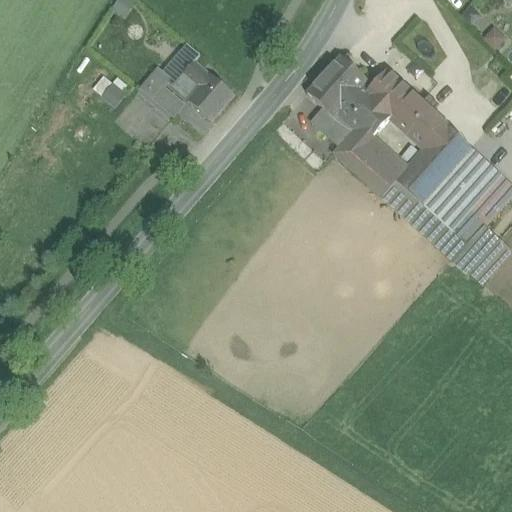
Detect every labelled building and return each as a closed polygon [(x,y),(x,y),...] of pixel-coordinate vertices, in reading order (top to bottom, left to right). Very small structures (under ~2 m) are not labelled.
[(131,12),(120,4),(110,19),(122,27),(131,12)] [(488,24),(475,39),(490,53),(503,37),(488,24)] [(176,88),(195,66),(201,60),(188,49),(163,77),(172,84),(176,88)] [(341,61),(307,98),(323,113),(334,122),(337,119),(365,88),(368,85),(341,61)] [(189,104),(210,80),(195,66),(176,88),(173,91),(189,104)] [(172,84),(163,77),(158,73),(140,95),(175,122),(185,109),(165,92),(172,84)] [(423,107),(388,75),(371,94),(370,95),(395,118),(397,115),(420,136),(435,118),(433,116),(423,107)] [(234,100),(210,80),(189,104),(188,105),(212,126),(234,100)] [(365,88),(337,119),(355,135),(368,147),(370,146),(375,140),(391,122),(395,118),(370,95),(371,94),(365,88)] [(429,100),(423,107),(433,116),(439,110),(429,100)] [(334,122),(323,113),(312,126),(340,151),(355,135),(337,119),(334,122)] [(445,127),(435,118),(420,136),(397,115),(395,118),(391,122),(425,152),(445,127)] [(447,130),(445,127),(425,152),(409,170),(397,184),(383,202),(453,264),(476,239),(461,226),(502,180),(447,130)] [(379,155),(370,146),(368,147),(355,135),(340,151),(333,158),(383,202),(397,184),(383,171),(392,161),(382,151),(379,155)] [(383,171),(397,184),(409,170),(375,140),(370,146),(379,155),(382,151),(392,161),(383,171)] [(511,199),(511,189),(502,180),(461,226),(476,239),(484,230),(511,199)] [(511,256),(484,230),(476,239),(453,264),(468,278),(471,276),(482,288),(511,256)]
